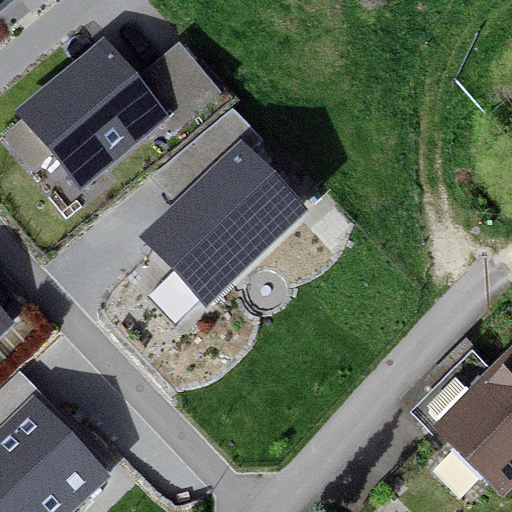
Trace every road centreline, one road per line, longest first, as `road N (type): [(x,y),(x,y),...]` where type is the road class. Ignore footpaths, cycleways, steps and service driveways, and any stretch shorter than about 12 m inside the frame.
road 1 (residential): [(258,511),(0,239)]
road 2 (track): [(488,0),(438,62),(429,171),(470,290),(511,262)]
road 3 (residential): [(284,511),(470,290)]
